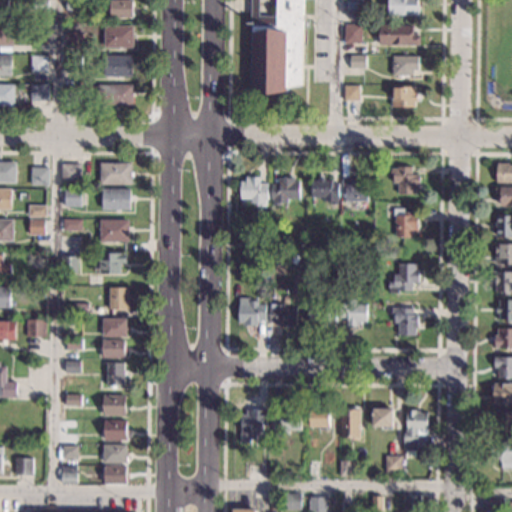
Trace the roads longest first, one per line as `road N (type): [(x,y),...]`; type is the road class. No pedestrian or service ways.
road 1 (residential): [(456,511),(462,0)]
road 2 (secondary): [(210,511),(214,0)]
road 3 (residential): [(511,139),(0,136)]
road 4 (secondary): [(173,0),(170,492)]
road 5 (residential): [(459,370),(170,370)]
